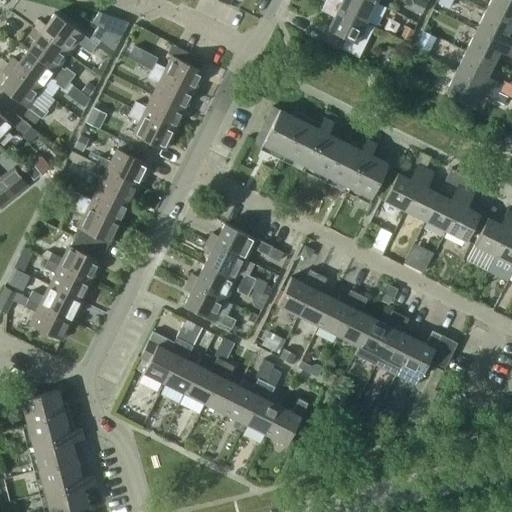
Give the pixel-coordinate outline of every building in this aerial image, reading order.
[(365,21),(375,1),(373,0),(324,0),(324,1),(365,21)] [(427,1),(424,0),(413,0),(409,9),(421,14),(427,1)] [(451,0),(440,0),(438,5),(447,9),(451,0)] [(511,0),(489,0),(485,9),(511,22),(511,0)] [(365,22),(365,21),(324,1),(320,9),(333,16),(322,39),(343,50),(358,58),(374,27),(365,22)] [(511,22),(485,9),(475,30),(511,47),(511,37),(506,35),(511,22)] [(34,27),(68,52),(77,39),(82,43),(81,45),(90,52),(96,44),(54,12),(45,24),(39,20),(34,27)] [(99,12),(91,22),(98,27),(92,35),(114,50),(127,22),(99,12)] [(413,30),(405,26),(398,39),(407,43),(413,30)] [(59,65),(68,52),(34,27),(29,34),(34,38),(26,49),(69,81),(75,73),(65,66),(64,68),(59,65)] [(511,57),(511,47),(475,30),(465,50),(492,63),(498,51),(511,57)] [(422,32),(414,49),(426,55),(435,38),(422,32)] [(154,62),(150,69),(193,91),(203,71),(199,69),(203,61),(171,44),(167,53),(172,55),(166,68),(154,62)] [(7,64),(41,89),(50,76),(55,80),(53,82),(63,89),(69,81),(26,49),(18,61),(12,57),(7,64)] [(492,63),(465,50),(455,70),(496,91),(500,83),(486,75),(492,63)] [(0,85),(0,87),(28,108),(23,115),(35,124),(40,117),(41,118),(48,110),(38,103),(36,105),(32,101),(41,89),(7,64),(2,71),(7,75),(0,85)] [(183,110),(193,91),(150,69),(147,77),(158,83),(152,94),(183,110)] [(496,91),(455,70),(445,91),(471,105),(478,92),(492,99),(496,91)] [(95,87),(88,81),(82,90),(89,95),(95,87)] [(72,85),(65,93),(74,99),(80,91),(72,85)] [(131,108),(174,129),(183,110),(152,94),(146,106),(135,101),(131,108)] [(1,101),(0,102),(0,112),(12,124),(20,117),(1,101)] [(253,143),(282,157),(301,120),(303,114),(299,112),(296,117),(272,105),(253,143)] [(106,113),(93,107),(85,122),(99,129),(106,113)] [(164,149),(174,129),(131,108),(127,116),(139,121),(133,134),(164,149)] [(0,137),(12,124),(0,112),(0,137)] [(301,120),(282,157),(325,178),(343,141),(327,133),(332,122),(322,117),(317,128),(301,120)] [(89,138),(80,134),(74,147),(82,151),(89,138)] [(343,141),(325,178),(369,200),(387,163),(370,154),(375,143),(365,138),(360,149),(343,141)] [(99,155),(96,163),(138,184),(148,164),(116,148),(110,161),(99,155)] [(82,156),(72,151),(68,158),(79,164),(82,156)] [(420,157),(417,164),(409,178),(396,172),(383,199),(404,209),(425,168),(428,161),(420,157)] [(41,173),(31,161),(23,167),(33,180),(41,173)] [(96,163),(91,170),(103,176),(97,188),(128,203),(138,184),(96,163)] [(8,185),(15,194),(22,188),(27,184),(14,167),(2,176),(8,185)] [(433,172),(425,168),(404,209),(424,219),(438,193),(425,186),(433,172)] [(445,229),(465,188),(470,178),(462,174),(450,199),(438,193),(424,219),(445,229)] [(0,205),(7,200),(15,194),(8,185),(2,176),(0,177),(0,205)] [(80,194),(76,201),(119,222),(128,203),(97,188),(91,199),(80,194)] [(465,188),(445,229),(466,240),(479,213),(466,207),(474,192),(465,188)] [(76,201),(72,209),(84,215),(78,227),(73,236),(104,252),(109,243),(119,222),(76,201)] [(473,244),(494,254),(511,217),(511,211),(507,208),(499,223),(486,217),(473,244)] [(511,217),(494,254),(511,262),(511,217)] [(211,232),(207,240),(245,258),(252,244),(257,247),(256,249),(266,254),(267,255),(271,245),(224,222),(217,235),(211,232)] [(51,252),(47,260),(90,281),(100,261),(104,252),(73,236),(69,245),(62,258),(51,252)] [(209,251),(203,263),(251,287),(255,278),(244,273),(243,275),(238,272),(245,258),(207,240),(203,248),(209,251)] [(55,273),(49,284),(80,300),(90,281),(47,260),(43,267),(55,273)] [(246,296),(251,287),(203,263),(197,276),(191,273),(187,281),(225,299),(231,285),(237,288),(236,290),(246,296)] [(276,304),(297,314),(317,273),(309,269),(302,282),(290,276),(276,304)] [(297,314),(317,324),(331,296),(319,290),(326,277),(317,273),(297,314)] [(218,313),(225,299),(187,281),(183,289),(189,292),(183,305),(230,328),(235,319),(224,314),(223,316),(218,313)] [(31,290),(27,298),(40,304),(71,319),(80,300),(49,284),(45,292),(43,296),(31,290)] [(393,298),(397,288),(389,284),(384,294),(393,298)] [(4,286),(0,294),(0,309),(6,313),(13,300),(24,305),(27,298),(14,291),(4,286)] [(343,302),(331,296),(317,324),(338,334),(358,293),(350,289),(343,302)] [(367,297),(358,293),(338,334),(358,345),(372,317),(360,311),(367,297)] [(27,298),(24,305),(36,311),(31,320),(29,324),(61,339),(71,319),(40,304),(27,298)] [(374,364),(379,355),(399,313),(391,309),(384,323),(372,317),(358,345),(354,354),(374,364)] [(399,313),(379,355),(374,364),(394,374),(395,373),(413,337),(401,331),(408,318),(399,313)] [(152,330),(133,367),(142,371),(163,382),(184,340),(190,329),(192,330),(195,324),(184,318),(174,338),(173,341),(152,330)] [(184,340),(163,382),(184,392),(197,364),(185,358),(192,345),(198,333),(201,327),(195,324),(192,330),(190,329),(184,340)] [(413,337),(395,373),(415,384),(430,356),(440,361),(451,339),(431,330),(425,343),(413,337)] [(223,337),(218,346),(229,352),(234,343),(223,337)] [(296,355),(283,348),(279,356),(292,363),(296,355)] [(197,364),(184,392),(204,402),(225,361),(216,357),(209,370),(197,364)] [(263,358),(254,376),(257,377),(265,381),(272,368),(274,364),(263,358)] [(225,361),(204,402),(224,412),(237,384),(226,379),(233,365),(225,361)] [(402,426),(414,433),(433,392),(431,390),(440,371),(430,366),(402,426)] [(272,368),(265,381),(274,386),(280,372),(272,368)] [(337,386),(341,378),(330,372),(326,380),(337,386)] [(237,384),(224,412),(245,423),(265,381),(257,377),(253,384),(242,378),(241,378),(237,384)] [(265,381),(245,423),(265,433),(279,405),(283,399),(282,398),(270,392),(274,386),(265,381)] [(337,395),(333,406),(365,418),(379,385),(370,382),(361,404),(337,395)] [(14,392),(23,423),(63,413),(69,411),(68,406),(62,408),(57,389),(37,394),(35,386),(14,392)] [(291,411),(279,405),(265,433),(286,443),(307,402),(298,398),(291,411)] [(68,430),(63,413),(23,423),(35,469),(75,459),(70,441),(82,438),(79,427),(68,430)] [(75,459),(35,469),(45,511),(78,511),(77,509),(87,506),(83,488),(94,484),(92,474),(80,477),(75,459)]
